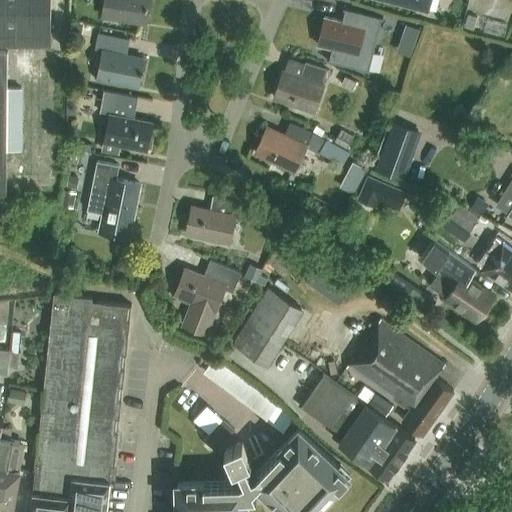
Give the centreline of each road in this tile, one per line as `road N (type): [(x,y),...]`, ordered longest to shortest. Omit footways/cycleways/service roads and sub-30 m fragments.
road 1 (residential): [(276,6),(223,137),(176,139)]
road 2 (residential): [(176,139),(192,0)]
